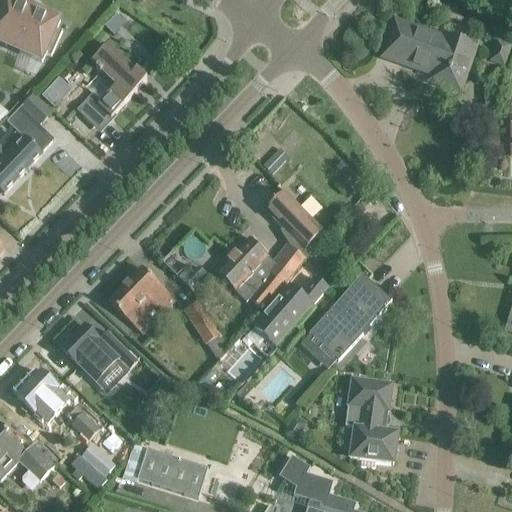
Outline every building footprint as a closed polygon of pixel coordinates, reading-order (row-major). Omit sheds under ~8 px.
[(19,53),(42,63),(45,55),(51,58),(63,32),(57,30),(60,21),(12,0),(6,0),(2,9),(0,7),(0,37),(22,47),(19,53)] [(105,31),(114,40),(125,28),(116,20),(105,31)] [(429,83),(461,94),(476,49),(444,38),(444,39),(394,22),(381,59),(417,71),(419,67),(432,72),(429,83)] [(497,43),(490,62),(504,67),(511,48),(497,43)] [(108,47),(92,64),(97,69),(96,71),(100,76),(102,74),(116,87),(101,103),(96,97),(81,112),(101,130),(147,82),(137,73),(135,75),(109,50),(110,49),(108,47)] [(58,79),(43,94),(56,107),(71,91),(58,79)] [(52,114),(32,96),(20,109),(39,128),(52,114)] [(55,142),(39,127),(39,128),(20,109),(6,123),(24,140),(8,156),(0,148),(0,164),(0,165),(0,164),(0,193),(3,196),(38,160),(42,156),(42,155),(55,142)] [(350,170),(332,187),(343,198),(351,190),(354,193),(363,184),(350,170)] [(273,205),(266,212),(305,252),(323,234),(284,194),(278,200),(277,198),(271,204),(273,205)] [(262,312),(305,261),(288,247),(273,265),(268,260),(269,259),(249,240),(216,273),(247,304),(250,301),(262,312)] [(109,304),(142,336),(153,325),(146,318),(156,308),(163,314),(175,302),(142,270),(109,304)] [(362,278),(351,289),(310,334),(340,361),(392,305),(362,278)] [(327,291),(316,281),(302,298),(290,288),(254,330),(275,348),(311,307),(312,308),(327,291)] [(229,350),(200,303),(185,313),(191,325),(205,347),(207,346),(219,362),(229,350)] [(107,333),(99,342),(84,328),(62,351),(85,373),(96,384),(117,362),(129,373),(138,363),(107,333)] [(40,374),(16,399),(35,417),(49,403),(61,414),(71,404),(58,392),(59,392),(40,374)] [(355,429),(350,460),(362,462),(361,468),(375,470),(376,464),(393,467),(398,436),(385,434),(392,386),(352,380),(345,427),(355,429)] [(82,415),(71,427),(89,443),(100,432),(82,415)] [(295,418),(285,434),(296,440),(305,425),(295,418)] [(0,429),(0,481),(1,482),(20,463),(41,483),(55,468),(33,447),(26,454),(0,429)] [(147,451),(139,477),(137,482),(198,501),(208,471),(147,451)] [(353,511),(356,505),(329,497),(333,484),(307,476),(310,470),(292,459),(279,479),(296,489),(293,498),(309,502),(306,511),(353,511)]
